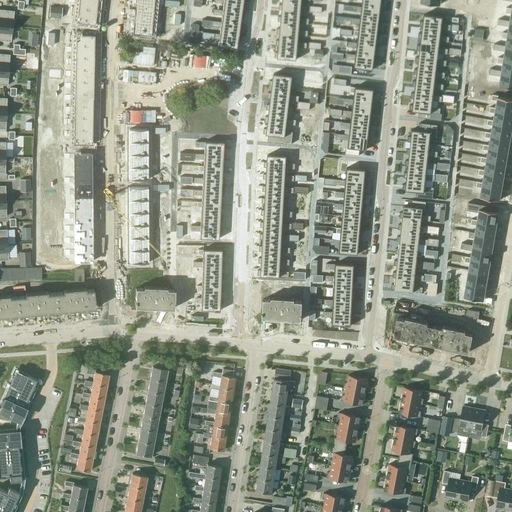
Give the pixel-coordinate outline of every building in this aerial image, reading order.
[(69,0),(70,2),(78,3),(78,10),(97,12),(97,6),(100,6),(101,1),(98,0),(94,0),(69,0)] [(132,0),(132,2),(135,3),(135,9),(154,11),(154,5),(163,5),(164,0),(162,0),(132,0)] [(215,0),(215,2),(224,3),(223,10),(242,13),(242,6),(246,6),(246,1),(243,1),(237,0),(215,0)] [(279,4),(279,9),(282,9),(301,11),(305,11),(306,6),(302,6),(301,0),(283,0),(283,4),(279,4)] [(360,0),(363,0),(362,7),(381,9),(382,2),(385,3),(385,0),(360,0)] [(358,6),(357,12),(361,12),(361,19),(379,21),(380,14),(383,15),(384,10),(381,9),(362,7),(358,6)] [(51,7),(50,17),(62,18),(63,8),(51,7)] [(0,9),(0,24),(13,26),(15,11),(0,9)] [(69,9),(68,14),(77,15),(76,22),(95,25),(96,17),(99,18),(100,13),(97,12),(78,10),(69,9)] [(131,9),(131,14),(134,15),(133,21),(152,23),(153,17),(157,17),(158,12),(154,11),(135,9),(131,9)] [(214,9),(213,14),(222,15),(221,22),(240,25),(240,24),(241,18),(244,18),(245,13),(242,13),(223,10),(214,9)] [(278,16),(278,21),(281,21),(300,23),(309,24),(309,18),(301,18),(301,11),(282,9),(282,16),(278,16)] [(420,21),(420,26),(423,27),(442,29),(451,30),(451,25),(442,24),(443,17),(424,14),(423,21),(420,21)] [(338,16),(337,23),(351,24),(351,23),(352,18),(338,16)] [(352,18),(351,23),(360,24),(359,31),(378,33),(379,26),(382,27),(383,21),(379,21),(361,19),(352,18)] [(202,19),(201,26),(211,28),(211,26),(212,23),(212,21),(202,19)] [(499,19),(498,24),(509,26),(508,33),(508,35),(511,35),(511,22),(510,22),(510,21),(499,19)] [(130,21),(130,26),(133,27),(132,34),(138,35),(138,34),(151,36),(152,28),(161,29),(161,24),(152,23),(133,21),(130,21)] [(212,23),(211,26),(220,27),(220,34),(238,36),(239,30),(242,30),(243,25),(240,25),(221,22),(212,21),(212,23)] [(277,28),(277,33),(280,33),(299,35),(308,36),(308,30),(300,30),(300,23),(281,21),(281,28),(277,28)] [(0,40),(11,42),(13,26),(0,24),(0,40)] [(419,33),(418,38),(421,39),(440,41),(449,42),(450,37),(441,36),(442,29),(423,27),(422,33),(419,33)] [(476,29),(474,40),(483,41),(484,30),(476,29)] [(355,30),(354,35),(358,36),(358,43),(377,45),(377,38),(381,39),(381,33),(378,33),(359,31),(355,30)] [(203,32),(202,39),(214,40),(214,38),(219,39),(218,46),(231,48),(237,49),(238,42),(241,42),(241,37),(238,36),(220,34),(215,33),(203,32)] [(502,32),(501,38),(507,39),(506,45),(506,47),(511,48),(511,35),(508,35),(508,33),(502,32)] [(276,40),(276,45),(279,45),(298,47),(307,47),(307,42),(298,42),(299,35),(280,33),(280,40),(276,40)] [(67,35),(66,40),(76,41),(75,47),(94,48),(94,41),(98,41),(98,36),(95,36),(95,35),(76,35),(67,35)] [(332,39),(331,51),(337,52),(337,46),(347,47),(348,41),(338,40),(332,39)] [(418,45),(417,50),(420,51),(439,53),(448,54),(448,49),(439,48),(440,41),(421,39),(421,45),(418,45)] [(349,41),(348,47),(357,48),(356,54),(375,57),(376,50),(379,51),(380,45),(377,45),(358,43),(349,41)] [(494,44),(494,49),(505,51),(504,58),(504,59),(511,60),(511,48),(506,47),(506,45),(494,44)] [(275,52),(275,57),(278,57),(278,58),(297,59),(298,47),(279,45),(279,52),(275,52)] [(137,52),(135,64),(153,66),(155,54),(155,48),(143,46),(143,53),(137,52)] [(66,47),(66,52),(75,53),(75,59),(94,60),(94,53),(97,53),(97,48),(94,48),(75,47),(66,47)] [(416,57),(415,62),(419,63),(437,65),(446,66),(447,61),(438,59),(439,53),(420,51),(419,57),(416,57)] [(0,53),(0,69),(9,70),(10,54),(0,53)] [(347,53),(347,59),(356,60),(355,67),(374,69),(374,62),(378,62),(378,57),(375,57),(356,54),(347,53)] [(498,57),(497,63),(503,63),(502,70),(502,72),(511,73),(511,60),(504,59),(504,58),(498,57)] [(66,59),(66,64),(75,65),(75,71),(94,72),(94,65),(97,65),(97,60),(94,60),(75,59),(66,59)] [(415,69),(414,74),(417,74),(436,77),(445,78),(446,72),(437,71),(437,65),(419,63),(418,69),(415,69)] [(340,65),(339,72),(352,74),(352,67),(340,65)] [(490,68),(489,74),(501,76),(500,85),(511,86),(511,73),(502,72),(502,70),(490,68)] [(0,84),(8,85),(9,70),(0,69),(0,84)] [(66,71),(66,76),(75,77),(75,83),(94,84),(94,77),(97,77),(97,72),(94,72),(75,71),(75,72),(66,71)] [(270,80),(269,85),(272,86),(291,88),(296,88),(296,83),(292,83),(293,76),(274,74),(273,81),(270,80)] [(413,81),(413,86),(416,86),(435,89),(443,90),(444,84),(435,83),(436,77),(417,74),(416,80),(416,81),(413,81)] [(66,83),(66,88),(74,89),(74,95),(93,96),(94,89),(97,89),(97,84),(94,84),(75,83),(66,83)] [(268,92),(268,97),(271,98),(290,100),(299,101),(299,96),(290,95),(291,88),(272,86),(272,92),(268,92)] [(412,93),(411,98),(414,98),(433,101),(442,102),(443,96),(434,95),(435,89),(416,86),(415,93),(412,93)] [(351,87),(350,92),(355,93),(354,99),(373,101),(374,95),(377,95),(378,90),(374,89),(356,87),(355,87),(351,87)] [(310,102),(318,103),(319,92),(311,91),(310,102)] [(492,94),(492,100),(497,101),(496,107),(496,109),(511,112),(511,98),(498,96),(499,95),(492,94)] [(65,95),(65,100),(74,101),(74,107),(93,108),(93,101),(96,101),(96,96),(93,96),(74,95),(65,95)] [(443,96),(442,102),(454,103),(455,96),(443,95),(443,96)] [(267,104),(267,109),(270,110),(288,112),(293,112),(293,107),(289,106),(290,100),(271,98),(270,104),(267,104)] [(345,98),(345,103),(353,104),(353,111),(372,113),(372,107),(375,107),(376,102),(373,101),(354,99),(345,98)] [(410,105),(410,110),(413,110),(413,111),(420,112),(431,113),(432,112),(441,114),(441,108),(432,107),(433,101),(414,98),(413,105),(410,105)] [(311,103),(298,101),(297,108),(310,110),(311,103)] [(65,107),(65,112),(74,113),(74,119),(93,120),(93,113),(96,113),(96,108),(93,108),(74,107),(65,107)] [(490,107),(489,112),(495,113),(494,120),(494,122),(511,124),(511,112),(496,109),(496,107),(490,107)] [(266,116),(265,121),(268,121),(287,124),(296,125),(296,119),(288,118),(288,112),(270,110),(269,116),(266,116)] [(344,110),(343,115),(352,116),(351,123),(370,125),(371,119),(374,119),(375,114),(372,113),(353,111),(344,110)] [(298,116),(296,124),(310,126),(311,117),(298,116)] [(65,119),(65,124),(74,125),(74,131),(93,132),(93,125),(96,125),(96,120),(93,120),(74,119),(65,119)] [(488,119),(487,125),(493,126),(492,132),(491,134),(511,138),(511,131),(511,124),(494,122),(494,120),(488,119)] [(264,128),(264,133),(267,133),(267,134),(270,134),(269,140),(268,140),(268,141),(292,144),(293,131),(286,131),(287,124),(268,121),(267,128),(264,128)] [(342,122),(342,127),(351,128),(350,135),(369,137),(370,130),(373,131),(373,126),(370,125),(351,123),(342,122)] [(408,136),(408,142),(411,142),(430,144),(431,137),(437,138),(438,125),(421,123),(420,130),(412,129),(412,137),(408,136)] [(129,129),(129,142),(149,142),(149,140),(149,134),(153,133),(153,132),(153,128),(148,128),(148,129),(140,129),(140,128),(137,128),(137,129),(129,129)] [(65,131),(65,136),(73,137),(73,144),(92,144),(93,137),(96,137),(96,132),(93,132),(74,131),(65,131)] [(486,131),(485,137),(491,138),(490,145),(489,147),(509,150),(511,138),(491,134),(492,132),(486,131)] [(336,133),(336,139),(349,140),(348,147),(360,149),(367,150),(368,142),(371,143),(372,137),(369,137),(350,135),(336,133)] [(129,142),(129,154),(149,154),(149,153),(149,146),(153,146),(153,140),(149,140),(149,142),(129,142)] [(196,141),(195,147),(204,147),(204,154),(223,155),(223,148),(226,148),(227,143),(224,143),(224,142),(218,141),(218,142),(205,141),(205,142),(196,141)] [(407,148),(407,153),(410,154),(429,156),(438,157),(438,151),(429,151),(430,144),(411,142),(410,149),(407,148)] [(484,144),(483,149),(489,150),(487,157),(487,159),(507,162),(509,150),(489,147),(490,145),(484,144)] [(346,147),(345,154),(359,156),(360,149),(348,147),(346,147)] [(64,154),(64,159),(73,159),(73,165),(92,166),(92,159),(95,159),(95,154),(92,154),(92,153),(73,153),(73,154),(64,154)] [(129,154),(129,166),(149,166),(149,165),(149,159),(157,159),(157,153),(149,153),(149,154),(129,154)] [(194,161),(195,153),(180,153),(180,160),(194,161)] [(195,153),(195,159),(204,159),(203,166),(222,167),(223,160),(226,160),(226,155),(223,155),(204,154),(195,153)] [(406,160),(405,165),(409,166),(427,168),(436,169),(437,163),(428,162),(429,156),(410,154),(409,161),(406,160)] [(264,162),(264,167),(267,167),(286,168),(295,168),(295,163),(286,163),(287,156),(268,155),(268,162),(264,162)] [(482,156),(481,162),(486,163),(485,170),(485,171),(504,175),(507,162),(487,159),(487,157),(482,156)] [(309,167),(309,159),(296,159),(296,167),(309,167)] [(73,165),(73,178),(92,177),(92,171),(95,171),(95,166),(92,166),(73,165)] [(129,166),(129,180),(149,180),(149,171),(157,171),(157,165),(149,165),(149,166),(129,166)] [(199,166),(199,171),(203,171),(203,178),(222,179),(222,172),(225,172),(225,167),(222,167),(203,166),(199,166)] [(405,172),(404,177),(407,178),(426,180),(435,181),(436,175),(427,174),(427,168),(409,166),(408,172),(405,172)] [(264,174),(263,179),(267,179),(285,180),(294,181),(295,175),(286,175),(286,168),(267,167),(267,174),(264,174)] [(347,168),(346,180),(365,182),(366,175),(369,176),(369,170),(366,170),(366,169),(347,168)] [(479,169),(479,174),(484,175),(483,182),(483,184),(502,187),(504,175),(485,171),(485,170),(479,169)] [(436,174),(435,181),(447,182),(448,175),(436,174)] [(64,178),(64,183),(73,183),(73,190),(93,189),(93,183),(96,183),(96,177),(92,177),(73,178),(64,178)] [(194,177),(194,183),(203,183),(202,190),(221,191),(222,184),(225,184),(225,179),(222,179),(203,178),(194,177)] [(403,184),(403,189),(406,190),(417,191),(425,192),(434,193),(434,187),(425,186),(426,180),(407,178),(407,184),(403,184)] [(20,179),(21,192),(31,192),(30,179),(20,179)] [(263,186),(263,191),(266,191),(285,192),(294,192),(294,187),(285,187),(285,180),(267,179),(266,186),(263,186)] [(337,179),(337,184),(346,185),(345,192),(364,194),(365,187),(368,187),(368,182),(365,182),(346,180),(337,179)] [(477,181),(476,187),(482,188),(481,197),(500,200),(502,187),(483,184),(483,182),(477,181)] [(129,187),(129,200),(149,200),(149,198),(149,191),(169,191),(169,184),(157,184),(157,185),(148,186),(148,187),(129,187)] [(49,190),(50,198),(63,197),(62,189),(49,190)] [(69,190),(69,195),(73,195),(73,201),(93,202),(93,195),(96,195),(96,189),(93,189),(73,190),(69,190)] [(193,189),(193,195),(202,195),(202,202),(221,203),(221,196),(224,196),(224,191),(221,191),(202,190),(193,189)] [(262,198),(262,203),(265,203),(284,204),(289,204),(289,199),(285,198),(285,192),(266,191),(266,198),(262,198)] [(336,191),(336,197),(345,197),(344,204),(363,206),(364,199),(367,199),(367,194),(364,194),(345,192),(336,191)] [(129,200),(129,212),(149,212),(149,211),(149,204),(158,204),(158,198),(149,198),(149,200),(129,200)] [(182,199),(182,217),(193,218),(194,200),(182,199)] [(73,201),(74,214),(93,214),(93,207),(96,207),(96,202),(93,202),(73,201)] [(197,202),(197,207),(201,207),(201,214),(220,215),(220,208),(223,208),(224,203),(221,203),(202,202),(197,202)] [(469,202),(468,210),(479,212),(478,220),(478,221),(497,225),(499,212),(496,212),(497,207),(469,202)] [(262,210),(261,215),(265,215),(283,216),(292,216),(292,211),(284,211),(284,204),(265,203),(265,210),(262,210)] [(335,203),(335,208),(343,209),(343,216),(362,218),(362,211),(366,211),(366,206),(363,206),(344,204),(335,203)] [(400,212),(400,217),(403,218),(422,220),(431,221),(431,216),(423,215),(423,208),(412,206),(404,205),(404,212),(400,212)] [(129,212),(129,225),(149,225),(149,223),(149,217),(153,217),(153,211),(149,211),(149,212),(129,212)] [(65,214),(65,219),(74,219),(74,226),(93,226),(93,219),(96,219),(96,214),(93,214),(74,214),(65,214)] [(201,214),(200,226),(219,227),(220,220),(223,220),(223,215),(220,215),(201,214)] [(261,222),(261,227),(264,227),(283,228),(292,228),(292,223),(283,223),(283,216),(265,215),(264,222),(261,222)] [(343,216),(342,228),(361,230),(361,223),(364,223),(365,218),(362,218),(343,216)] [(399,224),(399,229),(402,230),(421,232),(425,232),(426,227),(421,227),(422,220),(403,218),(402,224),(399,224)] [(472,219),(471,225),(477,225),(476,232),(475,234),(495,237),(497,225),(478,221),(478,220),(472,219)] [(129,225),(129,237),(149,237),(149,236),(149,229),(153,229),(153,223),(149,223),(149,225),(129,225)] [(191,225),(191,231),(200,231),(200,238),(219,239),(219,232),(222,232),(222,227),(219,227),(200,226),(191,225)] [(426,227),(425,232),(439,234),(440,227),(426,225),(426,227)] [(65,226),(65,231),(74,231),(74,238),(93,238),(93,231),(96,231),(96,226),(93,226),(74,226),(65,226)] [(260,234),(260,239),(263,239),(282,240),(286,240),(287,235),(282,234),(283,228),(264,227),(263,234),(260,234)] [(337,227),(337,233),(341,233),(341,240),(360,241),(360,235),(363,235),(364,230),(361,230),(342,228),(337,227)] [(22,228),(22,239),(30,239),(30,228),(22,228)] [(0,229),(0,245),(8,245),(7,229),(0,229)] [(398,236),(397,241),(400,242),(419,244),(428,245),(429,239),(420,238),(421,232),(402,230),(401,236),(398,236)] [(470,231),(469,237),(474,238),(473,244),(473,246),(493,250),(495,237),(475,234),(476,232),(470,231)] [(129,237),(129,250),(149,250),(149,248),(149,242),(154,242),(154,236),(149,236),(149,237),(129,237)] [(65,238),(65,243),(74,243),(74,250),(93,250),(93,243),(96,243),(96,238),(93,238),(74,238),(65,238)] [(429,239),(428,245),(439,246),(439,239),(429,238),(429,239)] [(259,246),(259,251),(262,251),(281,252),(290,252),(291,247),(282,247),(282,240),(263,239),(263,246),(259,246)] [(332,239),(331,244),(340,245),(340,252),(358,254),(359,247),(362,247),(363,242),(360,241),(341,240),(332,239)] [(396,248),(396,253),(399,254),(418,256),(422,256),(423,251),(418,250),(419,244),(400,242),(399,248),(396,248)] [(462,243),(461,248),(472,250),(471,257),(471,259),(490,262),(493,250),(473,246),(473,244),(462,243)] [(0,260),(9,260),(8,245),(0,245),(0,260)] [(313,245),(313,249),(317,254),(329,255),(330,246),(320,245),(313,245)] [(129,250),(129,263),(149,263),(149,254),(154,254),(154,248),(149,248),(149,250),(129,250)] [(198,249),(198,255),(203,255),(202,262),(221,262),(222,255),(225,256),(225,250),(222,250),(203,249),(203,250),(198,249)] [(65,250),(65,255),(74,255),(74,262),(93,262),(93,255),(96,255),(96,250),(93,250),(74,250),(65,250)] [(426,250),(426,257),(438,258),(438,251),(426,250)] [(259,258),(259,263),(262,263),(281,264),(290,264),(290,259),(281,259),(281,252),(262,251),(262,258),(259,258)] [(30,252),(20,253),(20,266),(31,266),(30,252)] [(395,260),(394,265),(398,266),(416,268),(421,268),(421,263),(417,262),(418,256),(399,254),(398,260),(395,260)] [(291,264),(307,264),(307,256),(291,256),(291,264)] [(466,256),(465,262),(470,263),(469,271),(488,275),(490,262),(471,259),(471,257),(466,256)] [(193,261),(193,267),(202,267),(202,273),(221,274),(221,267),(224,268),(224,262),(221,262),(202,262),(193,261)] [(423,261),(422,268),(434,270),(435,263),(423,261)] [(258,270),(258,274),(261,275),(280,276),(289,276),(289,271),(280,270),(281,264),(262,263),(262,270),(258,270)] [(327,263),(326,269),(335,269),(335,276),(354,277),(354,270),(358,270),(358,265),(355,265),(355,264),(336,263),(336,264),(327,263)] [(394,272),(393,277),(396,277),(415,280),(424,281),(425,275),(416,274),(416,268),(398,266),(397,272),(394,272)] [(84,269),(76,269),(76,281),(84,281),(84,269)] [(488,275),(469,271),(467,284),(486,287),(488,275)] [(202,273),(202,286),(221,286),(221,279),(224,280),(224,274),(221,274),(202,273)] [(425,274),(424,281),(436,282),(437,275),(425,274)] [(326,275),(326,281),(335,281),(334,288),(354,289),(354,282),(357,282),(357,277),(354,277),(335,276),(326,275)] [(392,284),(392,289),(395,289),(395,290),(414,292),(414,291),(423,292),(423,287),(414,286),(415,280),(396,277),(395,284),(392,284)] [(486,287),(467,284),(464,296),(484,300),(486,287)] [(197,285),(197,291),(201,291),(201,298),(220,298),(220,291),(223,291),(224,286),(221,286),(202,286),(197,285)] [(334,288),(334,300),(353,301),(353,294),(356,294),(357,289),(354,289),(334,288)] [(136,291),(136,313),(149,313),(150,292),(136,291)] [(150,292),(149,313),(162,314),(163,292),(150,292)] [(163,292),(162,314),(176,314),(176,292),(163,292)] [(80,295),(69,296),(71,315),(82,314),(80,295)] [(69,296),(57,297),(59,316),(71,315),(69,296)] [(191,307),(192,296),(182,296),(181,307),(191,307)] [(57,297),(46,299),(47,317),(59,316),(57,297)] [(197,297),(197,303),(201,303),(201,310),(214,310),(214,311),(220,311),(220,303),(223,304),(223,298),(220,298),(201,298),(197,297)] [(40,299),(28,300),(30,319),(42,318),(40,299)] [(325,299),(325,305),(334,305),(333,312),(352,313),(353,306),(356,306),(356,301),(353,301),(334,300),(325,299)] [(28,300),(17,301),(19,320),(30,319),(28,300)] [(17,301),(5,302),(7,321),(19,320),(17,301)] [(264,301),(263,323),(276,324),(277,302),(264,301)] [(277,302),(276,324),(290,324),(290,302),(277,302)] [(290,302),(290,324),(303,325),(304,303),(290,302)] [(324,311),(324,317),(333,317),(333,324),(346,325),(352,326),(352,318),(355,318),(355,313),(352,313),(333,312),(324,311)] [(394,315),(389,337),(403,339),(407,318),(394,315)] [(407,318),(403,339),(416,342),(420,320),(407,318)] [(420,320),(416,342),(429,345),(433,323),(420,320)] [(438,325),(434,346),(447,349),(451,327),(438,325)] [(451,327),(447,349),(460,352),(464,330),(451,327)] [(464,330),(460,352),(473,354),(477,333),(464,330)] [(170,369),(171,363),(156,360),(155,366),(153,366),(150,378),(165,381),(168,369),(170,369)] [(93,383),(107,386),(109,374),(106,374),(108,366),(88,363),(88,368),(87,372),(95,373),(93,382),(93,383)] [(0,406),(1,407),(0,410),(0,412),(18,421),(37,379),(18,371),(16,376),(14,375),(0,404),(0,406)] [(209,447),(225,449),(236,375),(215,372),(214,381),(219,382),(209,447)] [(347,388),(365,392),(368,379),(349,375),(348,383),(345,382),(344,388),(347,388)] [(163,394),(165,381),(150,378),(148,391),(163,394)] [(274,391),(289,394),(290,386),(295,387),(296,382),(276,378),(274,391)] [(90,395),(104,398),(107,386),(93,383),(93,382),(85,380),(84,384),(92,386),(91,393),(90,395)] [(420,404),(423,404),(424,399),(421,398),(423,391),(404,387),(402,400),(420,404)] [(343,395),(342,400),(363,404),(365,392),(347,388),(345,395),(343,395)] [(161,406),(163,394),(148,391),(146,403),(161,406)] [(287,406),(289,394),(274,391),(272,404),(287,406)] [(88,407),(102,410),(104,398),(90,395),(91,393),(83,392),(82,396),(90,397),(88,405),(88,407)] [(446,396),(440,395),(437,407),(443,408),(446,396)] [(294,406),(303,407),(305,399),(296,397),(294,406)] [(419,410),(420,404),(402,400),(399,413),(421,417),(422,411),(419,410)] [(158,419),(161,406),(146,403),(143,416),(158,419)] [(86,419),(100,422),(102,410),(88,407),(88,405),(80,404),(80,408),(88,410),(86,418),(86,419)] [(289,411),(290,407),(287,406),(272,404),(270,416),(285,418),(286,411),(289,411)] [(455,418),(453,430),(458,431),(458,435),(470,437),(471,428),(475,408),(464,406),(461,419),(455,418)] [(475,408),(471,428),(482,430),(481,436),(487,437),(489,425),(483,423),(486,410),(475,408)] [(340,425),(358,429),(361,416),(339,412),(338,418),(341,418),(340,425)] [(83,431),(97,434),(100,422),(86,419),(86,418),(78,416),(77,420),(85,422),(84,430),(83,431)] [(156,431),(158,419),(143,416),(141,428),(156,431)] [(287,424),(288,419),(285,418),(270,416),(268,428),(283,431),(284,423),(287,424)] [(444,416),(440,434),(450,436),(453,417),(444,416)] [(191,417),(191,427),(199,427),(199,417),(191,417)] [(428,424),(440,427),(441,420),(429,418),(428,424)] [(395,437),(413,441),(415,434),(417,434),(418,429),(397,424),(395,437)] [(440,427),(428,424),(427,430),(439,432),(440,427)] [(358,429),(340,425),(337,425),(336,430),(338,431),(337,437),(335,437),(333,445),(346,447),(348,440),(356,442),(358,429)] [(506,428),(503,440),(509,441),(508,448),(511,449),(511,427),(511,429),(506,428)] [(81,443),(95,446),(97,434),(83,431),(84,430),(76,428),(75,432),(83,434),(81,442),(81,443)] [(154,444),(156,431),(141,428),(139,441),(154,444)] [(281,443),(283,431),(268,428),(266,441),(281,443)] [(0,511),(9,511),(10,510),(13,511),(15,511),(24,493),(27,478),(25,457),(19,458),(17,429),(0,430),(0,475),(9,475),(10,480),(9,487),(9,486),(7,491),(0,487),(0,511)] [(197,432),(196,441),(203,442),(205,433),(197,432)] [(399,459),(412,461),(414,453),(411,453),(412,446),(415,447),(416,441),(413,441),(395,437),(392,450),(400,452),(399,459)] [(78,455),(92,458),(95,446),(81,443),(81,442),(73,440),(72,444),(80,446),(79,454),(78,455)] [(159,445),(154,444),(139,441),(136,453),(151,456),(153,449),(158,450),(159,445)] [(279,456),(281,443),(266,441),(264,453),(279,456)] [(345,454),(346,447),(333,445),(332,453),(334,453),(333,460),(330,459),(329,465),(332,465),(350,469),(353,456),(345,454)] [(286,454),(297,456),(298,448),(287,447),(286,454)] [(482,452),(486,457),(492,453),(488,448),(482,452)] [(437,460),(446,462),(448,453),(439,451),(437,460)] [(78,455),(79,454),(71,452),(70,456),(78,457),(76,468),(90,470),(92,458),(78,455)] [(285,463),(286,457),(279,456),(264,453),(262,465),(277,468),(278,462),(285,463)] [(194,462),(206,464),(198,511),(215,511),(222,464),(209,463),(210,456),(195,454),(194,462)] [(387,477),(406,481),(408,481),(409,476),(407,475),(408,468),(411,469),(412,461),(399,459),(397,465),(389,464),(387,477)] [(275,480),(277,468),(262,465),(260,478),(275,480)] [(348,481),(350,469),(332,465),(331,472),(328,472),(327,477),(348,481)] [(457,499),(461,480),(450,478),(451,472),(445,470),(442,483),(449,484),(446,497),(457,499)] [(130,485),(145,488),(147,476),(133,473),(130,485)] [(503,482),(504,476),(496,474),(495,480),(493,493),(499,494),(496,507),(507,509),(511,489),(505,488),(506,482),(503,482)] [(461,480),(457,499),(468,502),(471,488),(477,489),(479,477),(473,476),(472,482),(461,480)] [(404,487),(406,481),(387,477),(385,490),(406,494),(407,488),(404,487)] [(70,495),(85,498),(87,486),(86,485),(87,480),(74,478),(73,481),(65,480),(64,483),(72,485),(70,493),(70,495)] [(272,493),(275,480),(260,478),(258,491),(272,493)] [(127,497),(142,500),(145,488),(130,485),(127,497)] [(68,507),(82,510),(85,498),(70,495),(70,493),(63,491),(62,496),(70,497),(68,505),(68,507)] [(324,506),(343,509),(345,497),(324,493),(323,498),(326,499),(324,506)] [(275,494),(274,502),(294,505),(295,497),(275,494)] [(409,501),(421,503),(422,497),(411,495),(409,501)] [(125,510),(135,511),(139,511),(142,500),(127,497),(125,510)]
